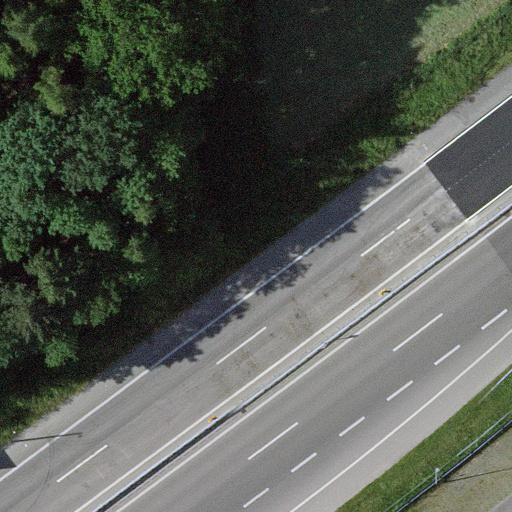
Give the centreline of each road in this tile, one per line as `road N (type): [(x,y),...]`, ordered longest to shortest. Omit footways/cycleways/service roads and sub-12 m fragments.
road 1 (motorway): [(511,141),(15,511)]
road 2 (motorway): [(176,511),(511,260)]
